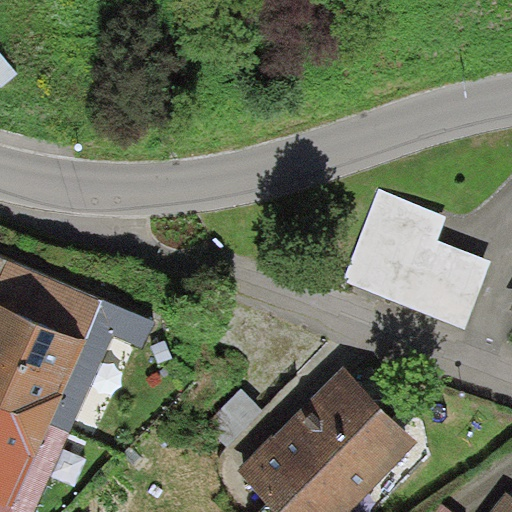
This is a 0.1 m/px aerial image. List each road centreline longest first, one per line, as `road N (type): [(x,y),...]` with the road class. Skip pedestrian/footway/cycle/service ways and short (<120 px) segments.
road 1 (tertiary): [(511,102),(379,136),(284,174),(182,194),(86,195),(0,168)]
road 2 (residential): [(160,256),(511,372)]
